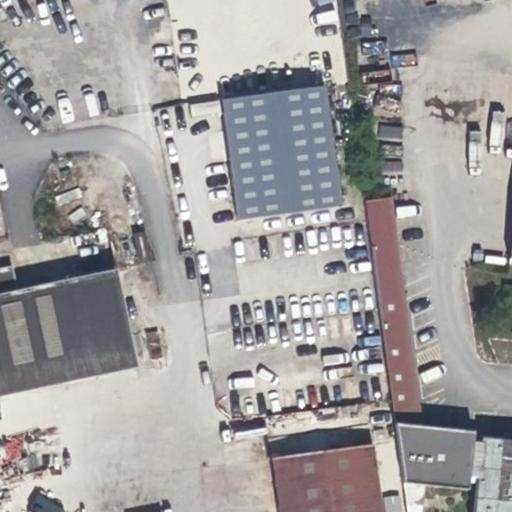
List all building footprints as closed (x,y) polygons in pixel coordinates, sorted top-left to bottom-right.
[(326,86),(221,100),(237,221),(342,207),(326,86)] [(369,204),(380,331),(407,326),(390,202),(369,204)] [(0,267),(0,395),(135,366),(115,269),(17,289),(12,265),(0,267)] [(407,326),(380,331),(380,332),(386,369),(404,511),(421,511),(424,483),(474,488),(471,511),(511,511),(511,442),(429,435),(429,432),(421,433),(407,326)] [(360,372),(386,369),(380,332),(355,336),(360,372)] [(380,511),(372,445),(268,460),(275,511),(380,511)] [(28,511),(64,511),(65,511),(38,493),(27,511),(28,511)]
